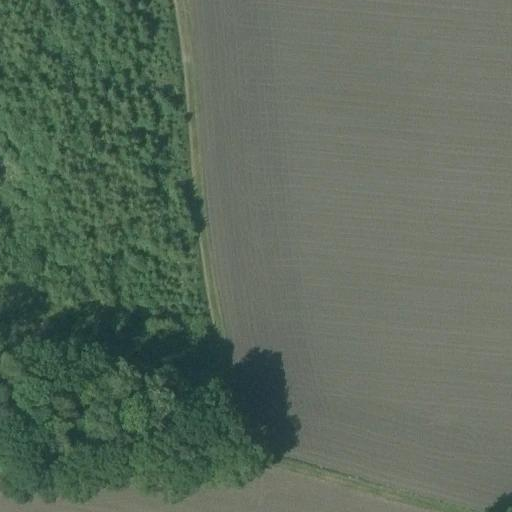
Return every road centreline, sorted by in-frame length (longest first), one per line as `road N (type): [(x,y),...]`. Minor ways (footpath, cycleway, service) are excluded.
road 1 (track): [(173,0),(207,377),(236,463)]
road 2 (track): [(0,469),(148,485),(236,463),(310,475),(421,511)]
